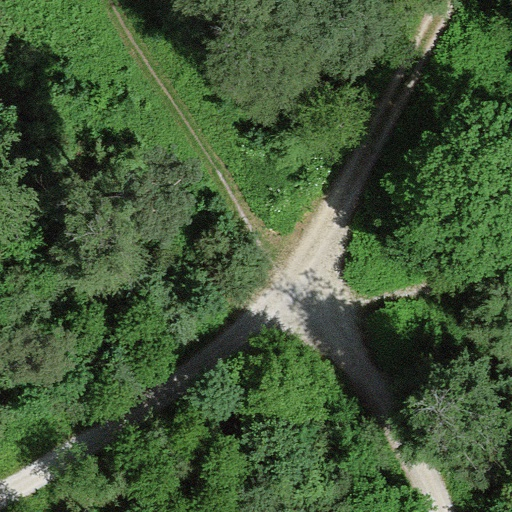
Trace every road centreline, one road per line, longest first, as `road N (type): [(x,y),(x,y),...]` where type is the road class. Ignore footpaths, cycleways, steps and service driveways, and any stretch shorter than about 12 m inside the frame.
road 1 (track): [(0,494),(148,406),(298,296),(446,0)]
road 2 (track): [(298,296),(327,319),(410,444),(438,511)]
road 3 (track): [(327,319),(511,274)]
